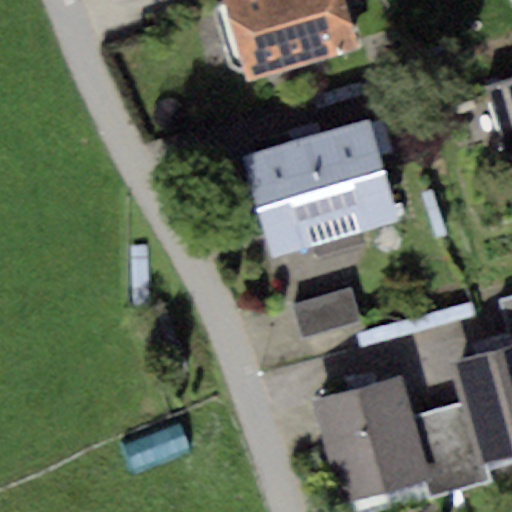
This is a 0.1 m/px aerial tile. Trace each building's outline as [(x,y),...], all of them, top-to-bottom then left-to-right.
[(344,0),(229,0),(254,78),(359,46),(344,0)] [(511,89),(497,94),(511,143),(511,89)] [(369,122),(247,159),(277,258),(399,221),(369,122)] [(354,296),(299,311),(307,341),(362,326),(354,296)] [(511,350),(453,366),(463,404),(432,412),(447,468),(511,450),(511,350)] [(408,380),(322,396),(342,499),(428,482),(408,380)]
